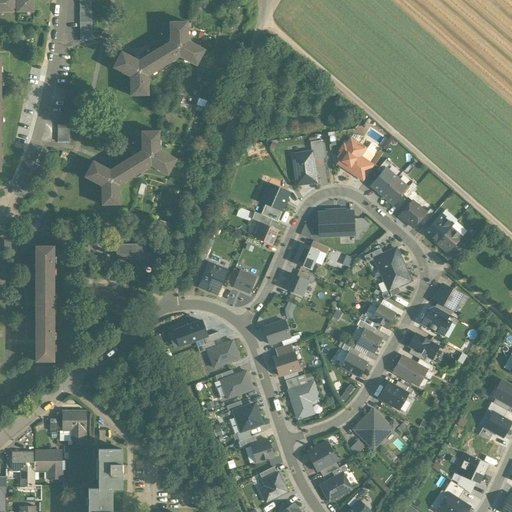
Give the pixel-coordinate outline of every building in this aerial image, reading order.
[(0,0),(0,12),(12,12),(12,9),(17,9),(17,12),(33,12),(32,0),(0,0)] [(89,0),(79,0),(81,40),(91,40),(89,0)] [(187,23),(170,23),(170,42),(138,62),(121,53),(113,68),(130,77),(130,96),(148,96),(147,77),(179,57),(196,66),(204,51),(187,42),(187,23)] [(66,108),(62,108),(62,125),(58,125),(58,142),(69,142),(69,125),(73,125),(73,108),(77,108),(77,91),(66,91),(66,108)] [(158,132),(141,133),(141,152),(109,171),(93,162),(85,177),(101,187),(102,206),(119,205),(118,186),(150,166),(167,175),(175,160),(159,151),(158,132)] [(350,139),(345,146),(343,145),(339,151),(341,153),(337,158),(342,161),(341,163),(349,169),(350,167),(356,170),(353,174),(363,181),(366,177),(373,166),(368,163),(374,155),(365,149),(350,139)] [(312,152),(313,160),(325,158),(322,141),(310,142),(311,152),(312,152)] [(311,152),(292,155),(296,186),(316,183),(313,160),(312,152),(311,152)] [(382,196),(397,178),(386,169),(371,186),(382,196)] [(397,178),(382,196),(393,205),(407,188),(397,178)] [(281,211),(281,210),(284,205),(287,200),(286,199),(289,193),(268,184),(260,202),(265,204),(281,211)] [(426,214),(412,201),(399,216),(413,228),(417,223),(426,214)] [(265,204),(261,215),(272,220),(277,222),(282,211),(281,210),(281,211),(265,204)] [(326,213),(318,213),(319,237),(353,236),(352,220),(352,212),(345,212),(345,210),(326,211),(326,213)] [(426,214),(417,223),(422,227),(434,213),(429,210),(426,214)] [(261,215),(254,212),(252,220),(260,223),(268,227),(272,220),(261,215)] [(425,233),(437,244),(450,228),(453,225),(441,215),(425,233)] [(362,219),(352,220),(353,236),(353,240),(359,239),(359,236),(369,225),(362,219)] [(268,227),(260,223),(253,238),(254,238),(272,246),(278,231),(268,227)] [(450,228),(437,244),(448,254),(458,241),(461,238),(450,228)] [(94,229),(85,229),(85,239),(94,238),(94,229)] [(461,238),(458,241),(464,246),(473,236),(467,231),(461,238)] [(0,252),(0,264),(7,264),(7,253),(15,253),(15,240),(4,240),(4,253),(0,252)] [(329,248),(313,241),(310,248),(318,251),(326,255),(329,248)] [(310,248),(302,244),(294,263),(310,270),(318,251),(310,248)] [(156,245),(130,246),(130,258),(130,267),(136,267),(136,270),(143,270),(142,267),(157,266),(156,245)] [(130,246),(118,246),(118,258),(130,258),(130,246)] [(53,247),(35,247),(36,361),(53,361),(53,247)] [(380,249),(364,257),(366,263),(374,259),(373,259),(382,255),(380,249)] [(382,255),(373,259),(374,259),(381,275),(403,265),(396,249),(395,249),(382,255)] [(190,280),(200,284),(206,267),(197,263),(190,280)] [(227,271),(208,263),(206,267),(200,284),(198,288),(217,295),(227,271)] [(403,265),(381,275),(388,291),(389,292),(398,287),(410,282),(411,280),(403,265)] [(232,288),(233,287),(239,272),(234,269),(227,286),(232,288)] [(256,278),(239,271),(239,272),(233,287),(249,294),(256,278)] [(315,278),(299,271),(296,277),(308,282),(313,284),(315,278)] [(296,277),(289,274),(287,279),(288,280),(287,282),(286,282),(283,288),(302,296),(308,282),(296,277)] [(461,296),(442,285),(434,300),(437,302),(452,311),(461,296)] [(388,291),(381,294),(384,300),(400,293),(398,287),(389,292),(388,291)] [(452,311),(437,302),(434,308),(435,308),(449,316),(452,311)] [(395,314),(379,305),(371,320),(382,326),(387,329),(395,314)] [(449,316),(435,308),(432,313),(447,321),(449,316)] [(432,313),(428,311),(421,324),(442,335),(443,334),(446,331),(447,328),(448,324),(449,322),(447,321),(432,313)] [(371,320),(366,317),(363,322),(375,329),(379,331),(382,326),(371,320)] [(201,321),(174,331),(179,347),(201,339),(207,337),(201,321)] [(284,321),(263,328),(269,345),(281,341),(290,338),(284,321)] [(375,329),(363,322),(359,321),(356,326),(365,330),(372,335),(375,329)] [(372,335),(365,330),(357,344),(373,353),(381,339),(372,335)] [(218,333),(207,337),(201,339),(203,345),(213,342),(220,339),(218,333)] [(438,347),(415,334),(408,346),(412,348),(409,354),(419,360),(424,362),(427,357),(432,359),(438,347)] [(290,338),(281,341),(283,346),(291,344),(300,341),(298,335),(290,338)] [(239,359),(232,341),(215,347),(207,350),(213,368),(239,359)] [(215,347),(213,342),(203,345),(197,348),(199,353),(207,350),(215,347)] [(283,346),(274,349),(277,357),(293,352),(291,344),(283,346)] [(348,353),(357,358),(360,353),(344,344),(341,349),(348,353)] [(293,352),(277,357),(273,358),(279,376),(299,370),(293,352)] [(357,358),(348,353),(340,367),(359,378),(367,364),(357,358)] [(416,365),(402,357),(393,373),(418,386),(426,371),(416,365)] [(424,362),(419,360),(416,365),(426,371),(431,374),(435,368),(424,362)] [(232,370),(227,372),(215,377),(217,382),(220,381),(234,376),(232,370)] [(234,376),(220,381),(227,399),(253,390),(246,371),(234,376)] [(296,378),(285,381),(288,391),(300,387),(296,378)] [(511,386),(501,381),(492,396),(496,398),(511,407),(511,386)] [(397,382),(394,387),(407,394),(410,396),(413,390),(397,382)] [(300,387),(288,391),(297,419),(313,414),(308,401),(308,400),(308,399),(317,396),(313,383),(300,387)] [(407,394),(394,387),(387,383),(379,399),(399,410),(407,394)] [(508,412),(511,407),(496,398),(493,404),(507,411),(508,412)] [(232,411),(242,407),(240,402),(226,407),(228,412),(232,411)] [(232,411),(240,433),(248,431),(263,425),(255,402),(242,407),(232,411)] [(503,418),(507,411),(493,404),(491,403),(487,409),(493,413),(503,418)] [(388,425),(373,409),(352,430),(373,450),(393,430),(393,429),(397,425),(393,420),(388,425)] [(85,412),(63,412),(63,415),(63,431),(75,431),(74,440),(85,440),(85,412)] [(503,418),(493,413),(485,428),(493,432),(502,437),(511,423),(503,418)] [(488,441),(493,432),(485,428),(483,427),(478,435),(488,441)] [(250,437),(248,431),(240,433),(236,434),(239,442),(250,437)] [(250,437),(239,442),(238,443),(240,448),(257,441),(254,436),(250,437)] [(268,440),(250,446),(255,463),(274,457),(268,440)] [(335,461),(328,449),(330,448),(327,442),(320,446),(321,448),(313,452),(308,454),(317,471),(319,470),(334,461),(335,461)] [(87,511),(110,511),(111,489),(121,489),(121,449),(97,450),(97,489),(87,489),(87,511)] [(61,451),(35,451),(34,453),(34,472),(50,472),(50,480),(61,480),(61,451)] [(34,453),(12,453),(12,456),(12,470),(12,473),(23,473),(23,487),(34,487),(34,472),(34,453)] [(487,464),(467,455),(464,461),(463,461),(460,468),(461,468),(458,474),(461,475),(476,482),(478,483),(487,464)] [(334,461),(319,470),(323,477),(331,472),(338,468),(335,461),(334,461)] [(338,468),(331,472),(334,477),(343,473),(347,471),(344,465),(338,468)] [(273,467),(259,474),(262,481),(276,473),(273,467)] [(276,473),(262,481),(265,487),(259,490),(265,503),(287,492),(278,473),(276,473)] [(334,477),(319,486),(328,502),(352,490),(343,473),(334,477)] [(470,494),(476,482),(461,475),(456,485),(464,490),(470,494)] [(448,495),(457,500),(464,490),(456,485),(450,481),(443,492),(448,495)] [(511,511),(511,495),(509,494),(503,504),(505,505),(500,511),(501,511),(511,511)] [(457,500),(448,495),(437,511),(439,511),(466,511),(469,508),(457,500)] [(369,511),(359,502),(348,511),(369,511)]
